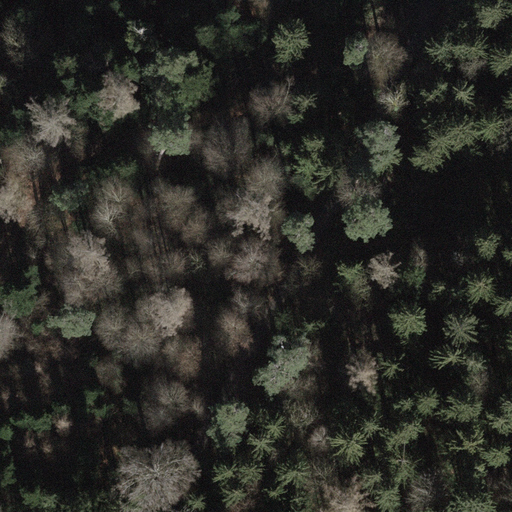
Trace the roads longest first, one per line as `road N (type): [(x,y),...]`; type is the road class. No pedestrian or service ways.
road 1 (track): [(433,0),(343,195),(159,511)]
road 2 (track): [(428,8),(370,35),(290,89),(225,117),(118,142),(57,173),(0,245)]
